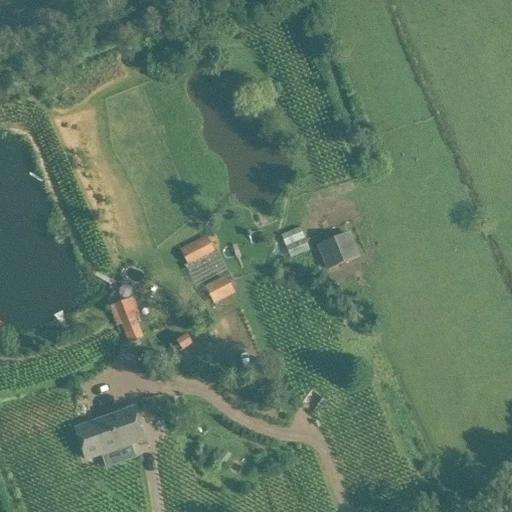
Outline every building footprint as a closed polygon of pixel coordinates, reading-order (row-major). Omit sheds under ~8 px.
[(285,243),(304,240),(303,231),(283,234),(285,243)] [(317,247),(327,271),(361,257),(351,233),(317,247)] [(215,252),(207,236),(180,250),(188,266),(215,252)] [(416,270),(378,284),(415,377),(452,363),(416,270)] [(235,294),(226,276),(205,287),(214,305),(235,294)] [(133,298),(109,308),(118,328),(124,325),(131,343),(142,338),(135,320),(141,318),(133,298)] [(143,440),(137,421),(133,408),(93,423),(75,428),(85,459),(103,453),(143,440)]
